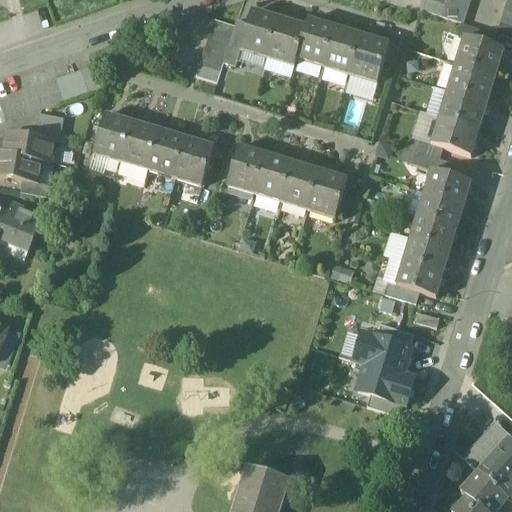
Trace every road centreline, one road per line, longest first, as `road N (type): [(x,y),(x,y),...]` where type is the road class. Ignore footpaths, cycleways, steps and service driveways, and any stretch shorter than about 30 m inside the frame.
road 1 (residential): [(497,237),(407,511)]
road 2 (residential): [(0,61),(186,0)]
